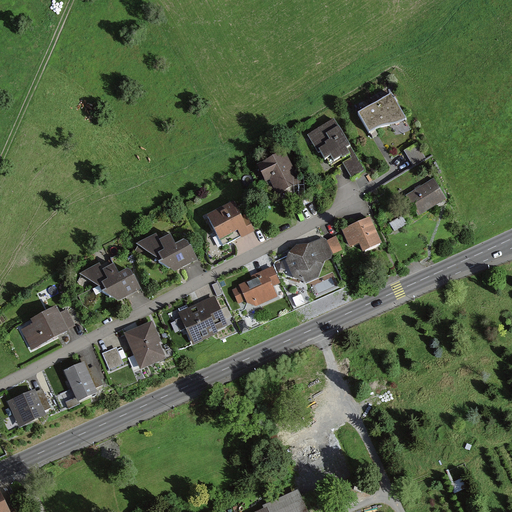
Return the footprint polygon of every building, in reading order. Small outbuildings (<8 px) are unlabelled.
[(390,96),(359,114),(369,132),(376,127),(386,125),(394,125),(404,119),(390,96)] [(338,121),(310,135),(323,162),(351,148),(338,121)] [(275,197),(304,183),(288,151),(259,165),(275,197)] [(423,214),(449,197),(437,178),(410,195),(423,214)] [(237,201),(208,216),(225,248),(254,233),(237,201)] [(385,242),(373,215),(345,228),(353,245),(363,241),(367,250),(385,242)] [(158,233),(138,243),(176,270),(200,259),(187,239),(177,244),(172,234),(161,240),(158,233)] [(327,237),(313,243),(300,244),(288,261),(296,277),(309,281),(321,275),(327,261),(335,257),(327,237)] [(101,263),(80,272),(119,299),(143,288),(130,268),(120,273),(115,264),(104,269),(101,263)] [(231,281),(243,310),(287,292),(276,263),(231,281)] [(180,312),(195,344),(231,328),(216,296),(180,312)] [(20,324),(33,349),(77,326),(63,301),(20,324)] [(156,321),(126,332),(140,369),(171,358),(156,321)] [(118,347),(103,354),(110,370),(126,363),(118,347)] [(100,393),(85,361),(64,371),(72,388),(61,393),(68,410),(81,405),(80,402),(100,393)] [(35,390),(8,402),(20,427),(47,415),(35,390)] [(0,511),(10,511),(9,508),(0,489),(0,511)] [(254,511),(308,511),(299,492),(254,511)]
